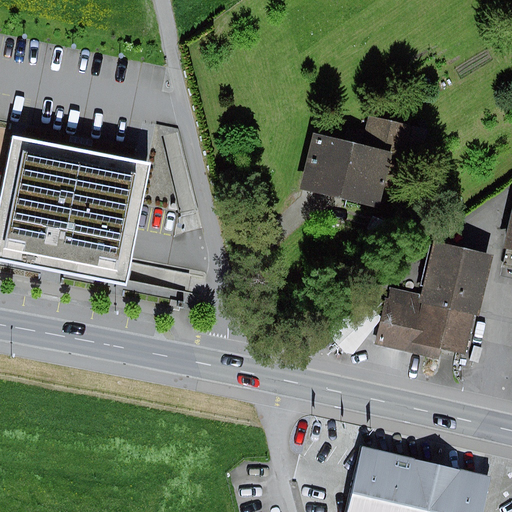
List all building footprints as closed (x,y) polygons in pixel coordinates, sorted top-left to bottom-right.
[(420,160),(428,131),(370,117),(367,131),(358,129),(355,143),(315,134),(301,190),(381,210),(395,154),(420,160)] [(154,164),(15,136),(0,213),(0,262),(129,288),(154,164)] [(393,225),(374,216),(368,230),(387,239),(393,225)] [(436,239),(424,295),(477,307),(484,309),(497,253),(436,239)] [(424,295),(389,287),(375,346),(441,361),(443,351),(466,356),(477,307),(424,295)] [(473,511),(479,484),(362,456),(349,511),(473,511)]
